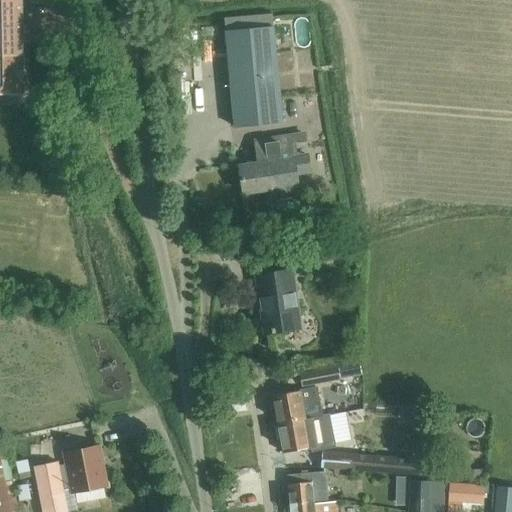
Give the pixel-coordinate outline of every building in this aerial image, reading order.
[(0,0),(0,92),(24,91),(22,0),(0,0)] [(272,14),(224,18),(226,31),(235,127),(283,122),(274,26),(272,14)] [(264,163),(241,166),(244,193),(272,189),(272,193),(292,190),(291,186),(298,185),(297,174),(301,173),(311,172),(308,149),(306,135),(257,141),(259,157),(263,157),(264,163)] [(323,251),(322,255),(326,259),(336,260),(339,257),(339,252),(323,251)] [(257,275),(266,334),(301,329),(292,269),(257,275)] [(320,370),(301,374),(303,386),(323,382),(340,379),(338,367),(320,370)] [(273,396),(278,424),(306,419),(304,404),(327,399),(324,386),(273,396)] [(427,418),(426,426),(437,427),(438,419),(427,418)] [(306,419),(278,424),(284,452),(334,443),(332,430),(309,434),(306,419)] [(67,464),(60,466),(64,490),(72,489),(72,493),(108,486),(100,446),(65,453),(67,464)] [(0,450),(0,511),(20,511),(8,449),(0,450)] [(333,468),(349,469),(350,453),(323,451),(322,467),(333,468)] [(68,511),(64,490),(60,466),(59,462),(35,467),(43,511),(68,511)] [(464,469),(463,481),(483,482),(483,470),(464,469)] [(289,475),(292,503),(315,500),(315,502),(329,501),(326,472),(289,475)] [(398,477),(398,492),(411,492),(411,481),(411,478),(398,477)] [(411,492),(410,511),(445,511),(446,482),(432,481),(411,481),(411,492)] [(450,483),(448,501),(483,503),(484,485),(450,483)] [(497,486),(494,511),(509,511),(511,487),(497,486)] [(315,500),(292,503),(292,511),(337,511),(336,500),(329,501),(315,502),(315,500)]
